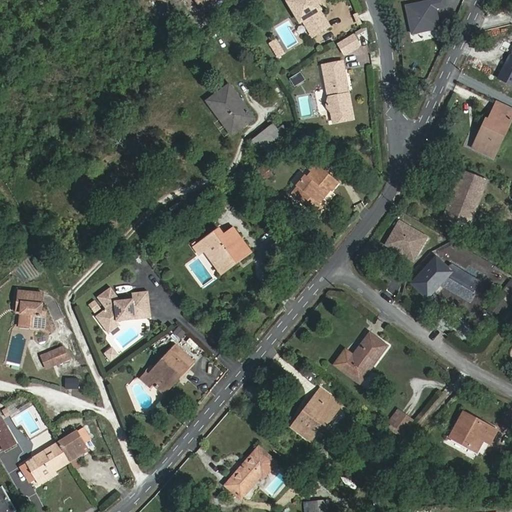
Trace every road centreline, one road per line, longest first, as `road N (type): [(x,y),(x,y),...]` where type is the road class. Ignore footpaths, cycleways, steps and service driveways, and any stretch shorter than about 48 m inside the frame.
road 1 (tertiary): [(118,511),(258,367),(337,264)]
road 2 (residential): [(337,264),(469,369),(511,392)]
road 3 (tertiary): [(409,151),(479,0)]
road 4 (residential): [(409,151),(393,122),(373,0)]
road 5 (tertiary): [(337,264),(409,151)]
